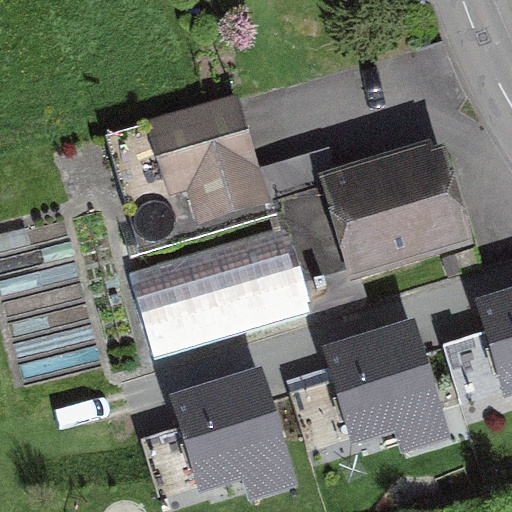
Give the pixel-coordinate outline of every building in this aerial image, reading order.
[(235,109),(105,144),(134,250),(264,215),(235,109)] [(289,225),(128,273),(153,356),(364,292),(359,275),(455,246),(431,166),(334,195),(323,158),(274,173),(289,225)] [(511,390),(511,298),(482,307),(507,392),(511,390)] [(413,337),(328,364),(354,444),(439,416),(413,337)] [(261,382),(179,407),(202,483),(284,458),(261,382)]
